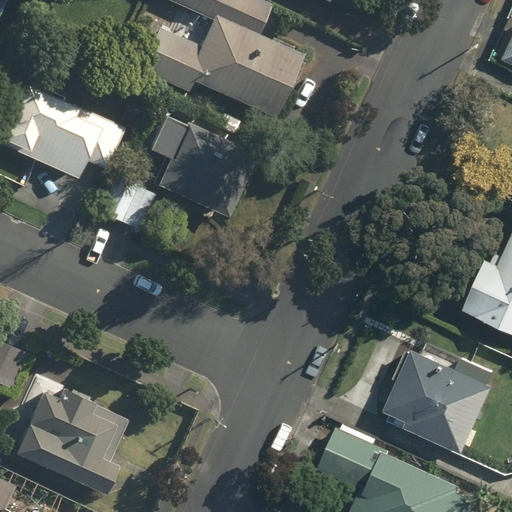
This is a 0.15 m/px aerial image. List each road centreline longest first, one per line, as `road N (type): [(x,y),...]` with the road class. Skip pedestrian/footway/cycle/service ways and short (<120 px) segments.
road 1 (residential): [(452,0),(279,375)]
road 2 (residential): [(0,243),(279,375)]
road 3 (residential): [(279,375),(217,511)]
